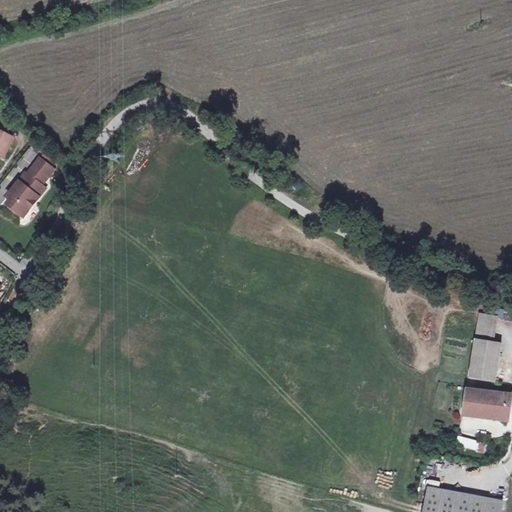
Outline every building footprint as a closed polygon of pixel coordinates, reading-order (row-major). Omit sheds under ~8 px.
[(0,156),(4,158),(14,138),(0,130),(0,156)] [(54,170),(40,159),(35,166),(48,177),(54,170)] [(23,217),(46,188),(42,185),(48,177),(35,166),(28,175),(26,173),(8,196),(11,198),(17,203),(12,209),(23,217)] [(12,209),(17,203),(11,198),(7,204),(12,209)] [(496,382),(502,343),(475,339),(469,378),(496,382)] [(507,421),(511,394),(467,390),(463,415),(507,421)] [(486,453),(487,445),(459,437),(457,445),(477,450),(477,451),(486,453)] [(500,511),(502,505),(428,491),(424,511),(500,511)]
